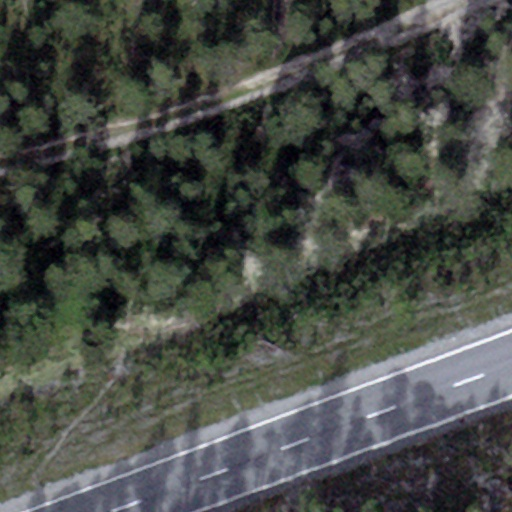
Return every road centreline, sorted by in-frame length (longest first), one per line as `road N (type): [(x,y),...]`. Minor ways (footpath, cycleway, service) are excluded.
road 1 (track): [(0,164),(221,89),(420,0)]
road 2 (primary): [(104,511),(511,362)]
